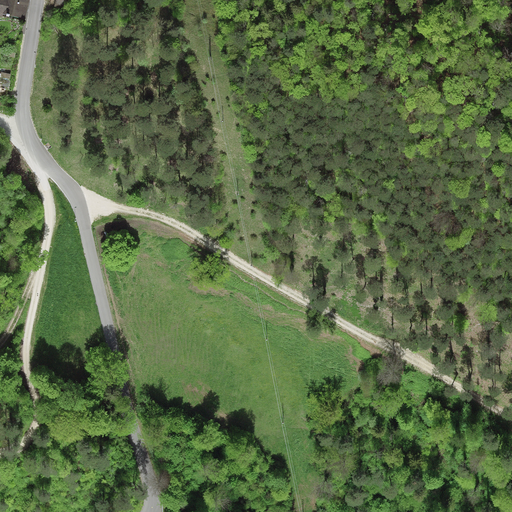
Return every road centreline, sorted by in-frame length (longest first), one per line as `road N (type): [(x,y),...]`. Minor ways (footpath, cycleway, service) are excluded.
road 1 (unclassified): [(511,419),(177,225),(78,203)]
road 2 (track): [(0,453),(36,427),(24,354),(50,218),(42,157)]
road 3 (unclassified): [(151,511),(151,485),(78,203)]
road 4 (unclassified): [(78,203),(23,120),(37,0)]
